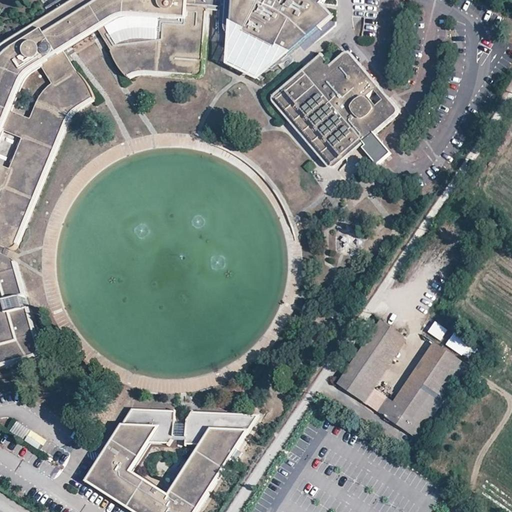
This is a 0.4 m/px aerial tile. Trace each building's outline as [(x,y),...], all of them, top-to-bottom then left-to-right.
[(0,245),(9,249),(12,250),(15,249),(17,248),(18,245),(67,127),(71,119),(73,115),(77,112),(94,101),(94,100),(92,94),(85,81),(78,73),(66,54),(101,32),(107,28),(124,19),(161,21),(189,23),(190,8),(190,0),(79,0),(2,49),(0,51),(0,245)] [(233,0),(229,47),(239,51),(239,55),(241,59),(243,62),(247,64),(250,66),(254,66),(258,65),(261,63),(271,68),(331,16),(320,4),(323,0),(233,0)] [(107,28),(101,32),(113,53),(113,54),(114,57),(119,66),(122,72),(129,79),(132,77),(144,75),(197,79),(200,78),(203,75),(204,72),(209,13),(207,11),(205,10),(190,8),(189,23),(161,21),(159,42),(140,41),(134,41),(129,42),(118,46),(107,28)] [(271,68),(261,63),(258,65),(254,66),(250,66),(247,64),(243,62),(241,59),(239,55),(239,51),(229,47),(228,66),(256,80),(271,68)] [(274,105),(286,119),(329,170),(331,171),(333,171),(337,169),(394,120),(396,118),(399,114),(399,111),(398,108),(353,56),(349,54),(344,55),(330,68),(321,57),(275,97),(273,102),(274,105)] [(309,172),(317,166),(312,160),(304,165),(309,172)] [(28,296),(19,262),(17,261),(8,257),(10,249),(9,249),(0,245),(0,367),(38,357),(41,355),(43,352),(43,348),(32,308),(30,309),(26,297),(28,296)] [(429,333),(442,341),(448,330),(436,322),(429,333)] [(382,325),(348,373),(373,391),(407,342),(382,325)] [(454,333),(446,344),(462,356),(470,345),(454,333)] [(436,346),(394,405),(426,427),(467,368),(436,346)] [(348,373),(340,386),(417,440),(426,427),(394,405),(373,391),(348,373)] [(180,436),(181,411),(136,407),(88,482),(134,511),(200,511),(263,416),(196,412),(191,419),(189,445),(204,446),(172,495),(134,471),(153,442),(175,443),(180,436)]
